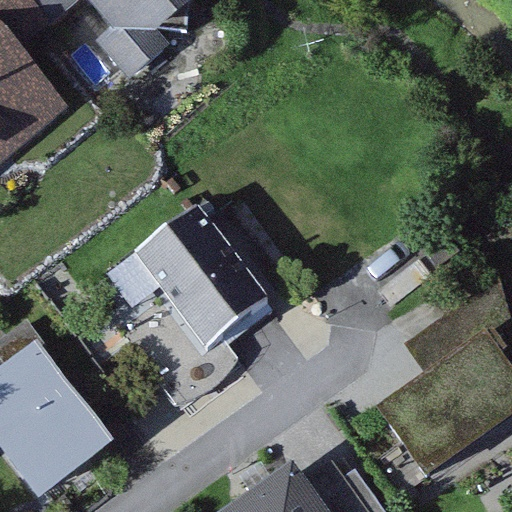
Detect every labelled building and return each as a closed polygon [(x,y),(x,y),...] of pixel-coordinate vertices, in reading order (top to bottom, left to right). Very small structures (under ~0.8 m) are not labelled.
[(207,0),(84,0),(141,61),(207,0)] [(0,169),(70,106),(0,30),(0,169)] [(189,213),(114,282),(193,368),(268,299),(189,213)] [(511,375),(485,337),(380,412),(433,486),(511,430),(511,375)] [(112,447),(39,353),(0,383),(0,451),(39,502),(112,447)] [(319,511),(296,479),(248,511),(319,511)]
